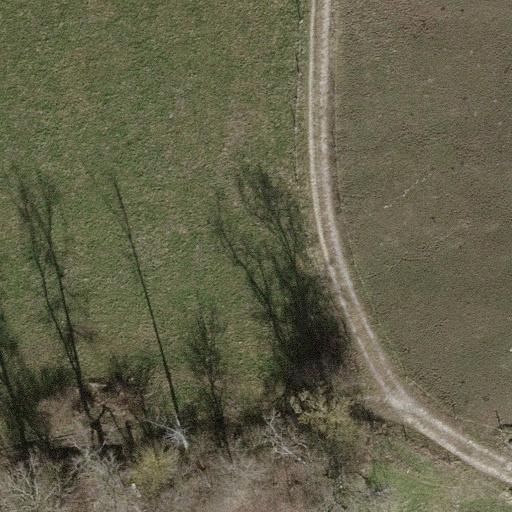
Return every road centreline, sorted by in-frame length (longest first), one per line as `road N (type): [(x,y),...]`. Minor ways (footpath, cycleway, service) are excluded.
road 1 (track): [(511,472),(413,408),(353,306),(320,178),(322,0)]
road 2 (track): [(385,372),(0,423)]
